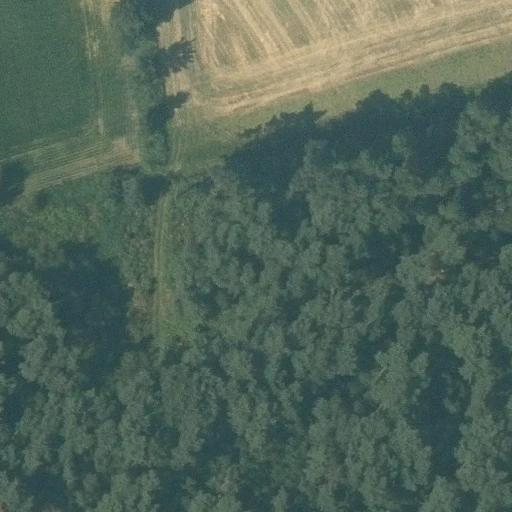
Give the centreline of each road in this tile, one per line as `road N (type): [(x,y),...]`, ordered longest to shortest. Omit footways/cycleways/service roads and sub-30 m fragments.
road 1 (track): [(511,258),(157,334),(154,207),(172,151)]
road 2 (track): [(157,334),(154,511)]
